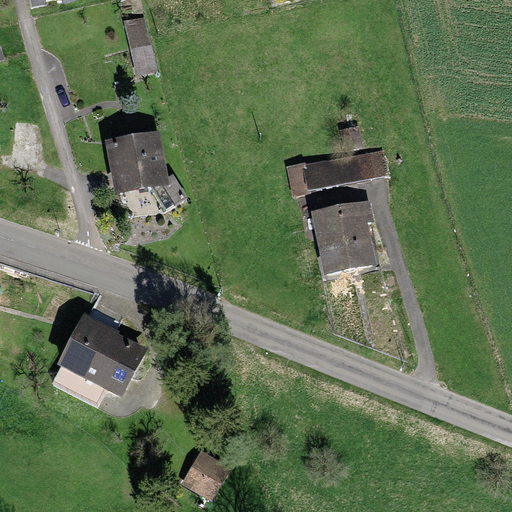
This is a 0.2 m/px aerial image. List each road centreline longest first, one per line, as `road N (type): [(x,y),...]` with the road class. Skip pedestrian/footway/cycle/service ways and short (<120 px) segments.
road 1 (secondary): [(511,432),(83,266)]
road 2 (residential): [(21,0),(86,217),(83,266)]
